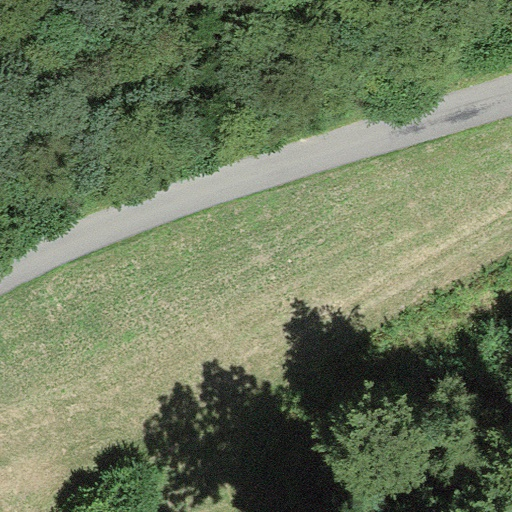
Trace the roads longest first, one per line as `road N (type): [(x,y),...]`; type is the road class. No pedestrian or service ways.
road 1 (unclassified): [(511,92),(199,184),(0,272)]
road 2 (track): [(263,511),(315,438),(403,368),(511,310)]
